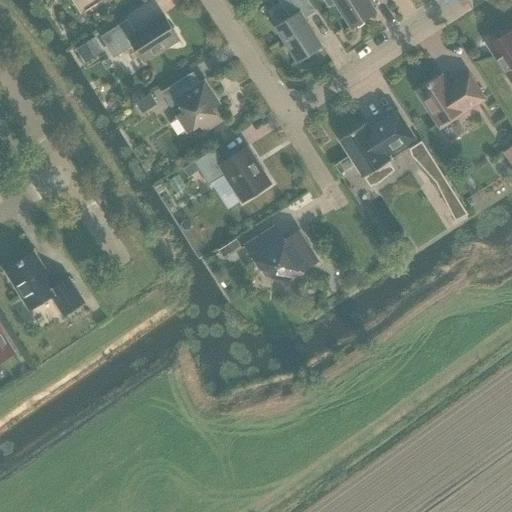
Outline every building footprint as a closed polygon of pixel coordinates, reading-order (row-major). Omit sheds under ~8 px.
[(304,19),(316,12),(308,0),(279,0),(291,18),(276,27),(299,62),(322,47),(304,19)] [(376,13),(369,3),(373,0),(326,0),(330,5),(337,1),(353,27),(376,13)] [(135,45),(146,62),(180,40),(164,15),(136,32),(128,20),(101,37),(115,58),(135,45)] [(511,30),(489,46),(511,82),(511,81),(511,30)] [(442,33),(432,39),(442,55),(452,49),(442,33)] [(220,103),(208,84),(203,87),(194,72),(162,92),(172,107),(180,104),(185,112),(178,116),(188,133),(201,124),(206,131),(222,121),(213,108),(220,103)] [(456,82),(457,84),(451,88),(442,75),(417,91),(440,128),(486,100),(470,74),(456,82)] [(136,104),(141,111),(159,100),(154,93),(136,104)] [(399,111),(371,129),(367,123),(340,140),(365,178),(392,160),(389,156),(416,138),(399,111)] [(414,146),(411,148),(413,156),(434,179),(443,174),(422,141),(414,146)] [(224,162),(216,148),(195,162),(209,185),(226,174),(244,202),(272,184),(248,147),(224,162)] [(300,232),(288,239),(284,239),(276,226),(247,245),(266,276),(288,280),(319,261),(300,232)] [(220,250),(224,258),(242,246),(237,239),(220,250)] [(70,279),(57,287),(35,252),(6,270),(31,310),(52,296),(64,315),(85,302),(70,279)] [(0,362),(17,353),(0,325),(0,362)]
